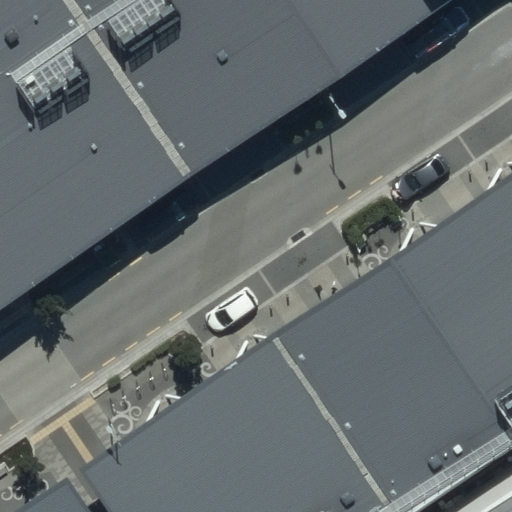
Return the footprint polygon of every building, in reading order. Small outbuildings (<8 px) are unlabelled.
[(81,0),(0,0),(0,266),(1,268),(173,150),(81,0)] [(306,0),(81,0),(173,150),(332,39),(306,0)] [(306,0),(332,39),(390,0),(306,0)] [(511,171),(403,245),(511,410),(511,171)] [(511,410),(403,245),(279,329),(409,511),(411,511),(511,444),(511,410)] [(409,511),(279,329),(113,450),(157,511),(409,511)] [(511,511),(511,444),(411,511),(511,511)] [(94,511),(70,475),(13,511),(94,511)]
